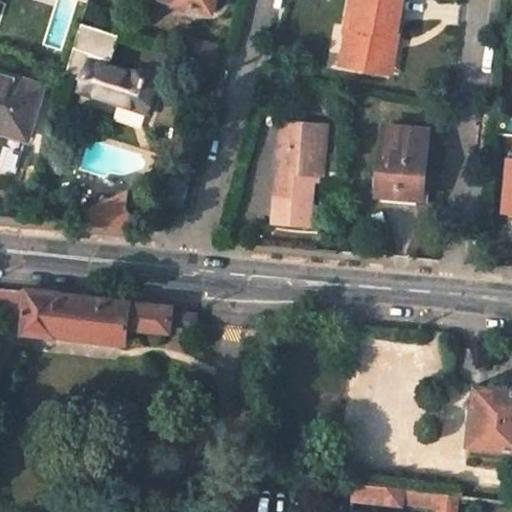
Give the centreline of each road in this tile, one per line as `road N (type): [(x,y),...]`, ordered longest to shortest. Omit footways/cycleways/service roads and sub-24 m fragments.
road 1 (residential): [(474,0),(448,296)]
road 2 (residential): [(259,0),(189,272)]
road 3 (secondary): [(448,296),(189,272)]
road 4 (secondary): [(189,272),(0,255)]
